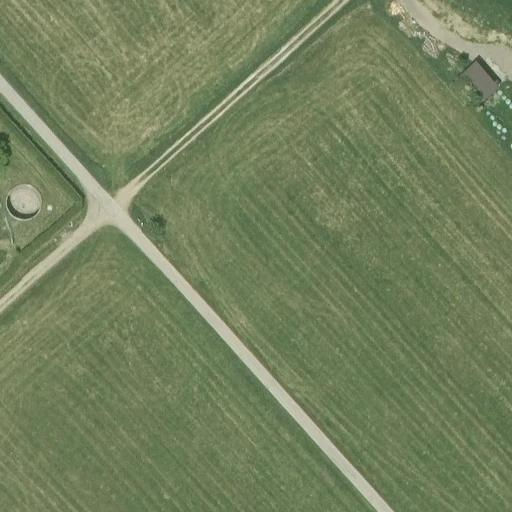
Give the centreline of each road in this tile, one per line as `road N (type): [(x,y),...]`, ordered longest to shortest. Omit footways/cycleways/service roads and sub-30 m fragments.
road 1 (track): [(383,511),(0,85)]
road 2 (track): [(349,0),(0,311)]
